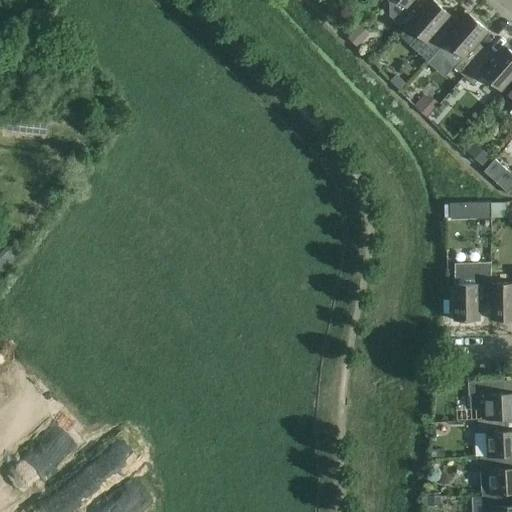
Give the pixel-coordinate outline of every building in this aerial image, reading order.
[(407,27),(408,27),(427,5),(421,0),(396,0),(388,10),(407,27)] [(427,61),(436,51),(446,39),(438,31),(451,16),(432,0),(431,0),(427,5),(408,27),(416,34),(408,44),(427,61)] [(464,76),(483,54),(474,46),(488,31),(468,14),(446,39),(436,51),(464,76)] [(349,36),(348,37),(357,46),(358,45),(367,37),(358,27),(349,36)] [(483,54),(464,76),(473,84),(481,75),(500,92),(511,78),(511,52),(505,47),(492,62),(483,54)] [(495,159),(484,171),(496,182),(507,170),(495,159)] [(489,202),(451,203),(451,205),(451,218),(451,219),(489,218),(489,202)] [(453,284),(454,320),(479,320),(479,299),(491,299),(490,262),(454,263),(455,284),(453,284)] [(511,283),(491,284),(491,299),(491,320),(511,319),(511,283)] [(485,408),(486,419),(486,420),(500,419),(511,418),(511,392),(499,394),(498,380),(468,382),(469,397),(470,397),(471,409),(485,408)] [(502,456),(511,455),(511,430),(501,431),(500,419),(486,420),(486,419),(477,420),(478,434),(487,433),(488,457),(502,456)] [(511,467),(503,468),(502,456),(488,457),(479,457),(481,495),(490,494),(490,495),(504,494),(511,493),(511,467)] [(511,511),(511,505),(505,505),(504,494),(490,495),(490,494),(481,495),(482,511),(511,511)]
